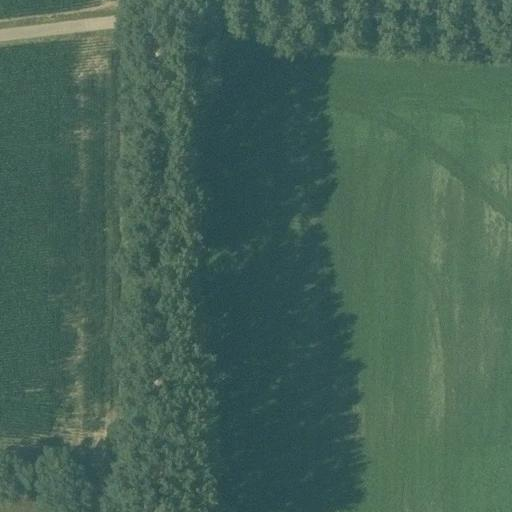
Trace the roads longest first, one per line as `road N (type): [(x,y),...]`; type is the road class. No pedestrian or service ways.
road 1 (unclassified): [(0,34),(161,15),(511,17)]
road 2 (track): [(161,15),(160,511)]
